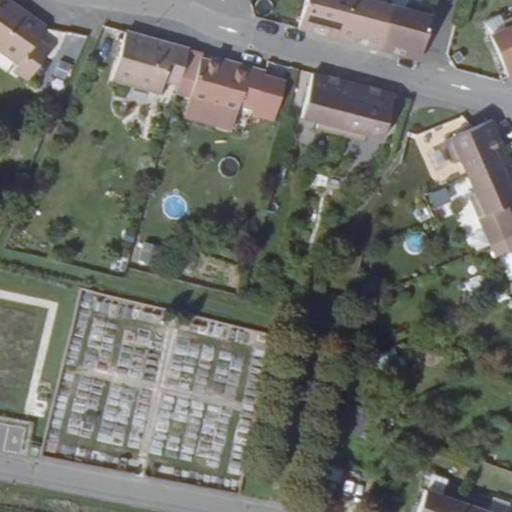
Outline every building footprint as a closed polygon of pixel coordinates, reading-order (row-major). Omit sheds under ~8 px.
[(37,39),(45,28),(5,0),(0,0),(0,49),(19,64),(14,69),(27,78),(44,54),(32,45),(37,39)] [(306,0),(299,27),(315,31),(317,24),(329,27),(327,34),(340,38),(349,0),(306,0)] [(380,48),(391,3),(379,0),(349,0),(340,38),(355,42),(357,34),(370,38),(368,45),(380,48)] [(421,59),(434,8),(410,1),(409,8),(391,3),(380,48),(393,52),(396,44),(406,47),(404,54),(421,59)] [(511,19),(505,22),(508,28),(492,35),(509,76),(511,74),(511,19)] [(317,24),(315,31),(327,34),(329,27),(317,24)] [(187,52),(124,34),(111,82),(159,96),(163,83),(177,87),(187,52)] [(357,34),(355,42),(368,45),(370,38),(357,34)] [(49,48),(37,39),(32,45),(44,54),(49,48)] [(393,52),(404,54),(406,47),(396,44),(393,52)] [(254,111),(264,73),(249,68),(247,75),(217,67),(200,63),(202,55),(187,52),(177,87),(193,91),(190,100),(236,112),(238,107),(254,111)] [(247,75),(249,68),(219,61),(217,67),(247,75)] [(317,126),(340,132),(354,82),(340,79),(339,85),(325,81),(327,75),(313,71),(302,115),(319,120),(317,126)] [(339,85),(340,79),(327,75),(325,81),(339,85)] [(382,137),(394,92),(381,89),(379,96),(365,92),(367,85),(354,82),(340,132),(364,138),(366,132),(382,137)] [(379,96),(381,89),(367,85),(365,92),(379,96)] [(462,160),(468,176),(509,158),(503,144),(498,147),(493,136),(499,133),(493,119),(445,140),(455,162),(462,160)] [(498,147),(503,144),(499,133),(493,136),(498,147)] [(479,217),(484,230),(511,218),(507,205),(511,203),(511,179),(508,172),(511,170),(511,164),(509,158),(468,176),(475,192),(469,195),(479,217)] [(443,187),(427,193),(434,209),(449,203),(443,187)] [(484,230),(490,244),(511,234),(511,218),(484,230)] [(511,234),(490,244),(496,258),(511,251),(511,234)] [(425,488),(416,511),(461,511),(467,497),(444,488),(442,494),(425,488)] [(491,511),(488,511),(490,505),(467,497),(461,511),(491,511)] [(492,499),(488,511),(491,511),(505,511),(508,505),(492,499)]
